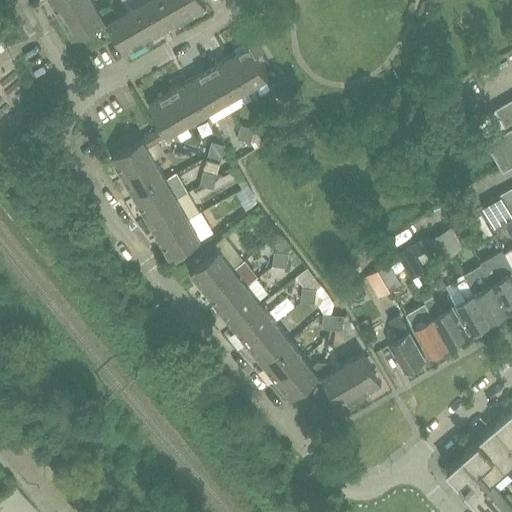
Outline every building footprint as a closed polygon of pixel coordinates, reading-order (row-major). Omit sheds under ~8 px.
[(90,0),(51,0),(62,17),(90,0)] [(125,52),(146,40),(129,8),(118,14),(114,7),(105,5),(98,8),(93,0),(90,0),(62,17),(73,37),(93,25),(98,35),(105,37),(114,32),(125,52)] [(150,0),(142,0),(129,8),(146,40),(166,28),(150,0)] [(176,0),(150,0),(166,28),(185,17),(176,0)] [(206,5),(203,0),(176,0),(185,17),(206,5)] [(248,45),(229,56),(246,87),(267,76),(254,55),(262,52),(256,41),(248,45)] [(227,99),(246,87),(229,56),(209,68),(227,99)] [(207,110),(227,99),(209,68),(190,79),(207,110)] [(187,122),(207,110),(190,79),(170,90),(187,122)] [(169,132),(187,122),(170,90),(149,102),(162,126),(163,126),(169,137),(171,135),(169,132)] [(511,162),(511,98),(496,108),(509,128),(487,141),(503,168),(511,162)] [(280,133),(275,123),(268,126),(274,137),(280,133)] [(247,125),(241,124),(237,137),(244,139),(247,125)] [(255,127),(247,125),(244,139),(250,140),(255,148),(264,142),(255,127)] [(174,145),(169,137),(163,126),(162,126),(142,137),(112,155),(123,176),(154,158),(147,146),(159,139),(162,142),(164,141),(169,150),(175,151),(176,146),(174,145)] [(208,154),(215,156),(218,142),(212,140),(208,154)] [(215,156),(221,157),(225,144),(218,142),(215,156)] [(166,178),(154,158),(123,176),(135,196),(166,178)] [(206,159),(204,170),(217,173),(220,162),(206,159)] [(204,170),(202,177),(216,181),(217,173),(204,170)] [(135,196),(146,216),(177,197),(187,191),(175,172),(166,178),(135,196)] [(214,188),(216,181),(202,177),(200,185),(214,188)] [(511,209),(511,186),(502,192),(511,209)] [(505,225),(511,236),(511,212),(511,211),(511,209),(502,192),(480,204),(495,230),(505,225)] [(146,216),(157,235),(189,217),(189,218),(195,213),(190,205),(184,209),(177,197),(146,216)] [(200,237),(189,218),(189,217),(157,235),(168,255),(169,254),(173,262),(196,248),(192,242),(200,237)] [(458,228),(465,224),(461,217),(454,221),(458,228)] [(484,218),(483,218),(477,222),(483,231),(490,227),(484,218)] [(452,225),(440,232),(453,252),(463,270),(473,264),(452,225)] [(440,232),(432,237),(429,238),(442,259),(453,252),(440,232)] [(203,250),(203,251),(208,256),(190,271),(203,288),(232,266),(233,267),(244,259),(225,236),(215,244),(213,242),(203,250)] [(417,255),(425,250),(419,238),(410,243),(417,255)] [(411,248),(398,255),(411,277),(423,270),(411,248)] [(274,250),(273,264),(280,265),(281,251),(274,250)] [(288,252),(281,251),(280,265),(286,266),(288,252)] [(494,260),(502,275),(493,280),(509,308),(511,305),(511,271),(511,270),(503,256),(494,260)] [(388,262),(378,268),(390,290),(402,284),(388,262)] [(246,284),(233,267),(232,266),(203,288),(218,306),(246,284)] [(378,268),(366,275),(378,296),(390,290),(378,268)] [(472,268),(464,273),(491,318),(509,308),(493,280),(482,286),(472,268)] [(455,302),(471,329),(491,318),(464,273),(456,277),(466,295),(455,302)] [(261,302),(246,284),(218,306),(232,324),(261,302)] [(310,287),(303,286),(301,300),(308,301),(310,287)] [(316,288),(310,287),(308,301),(315,302),(316,288)] [(421,293),(425,300),(434,296),(429,288),(421,293)] [(452,304),(441,310),(434,297),(425,300),(449,343),(468,331),(452,304)] [(449,343),(425,300),(415,306),(424,320),(414,326),(430,354),(449,343)] [(275,320),(261,302),(232,324),(246,342),(275,320)] [(322,326),(331,327),(332,313),(323,312),(322,326)] [(344,315),(332,313),(331,327),(342,329),(344,315)] [(389,319),(399,336),(389,342),(405,368),(424,357),(409,330),(399,313),(389,319)] [(289,338),(275,320),(246,342),(261,360),(289,338)] [(261,360),(275,378),(304,356),(289,338),(261,360)] [(363,351),(342,363),(361,394),(381,382),(363,351)] [(321,392),(327,388),(329,387),(341,406),(361,394),(342,363),(332,369),(328,362),(316,360),(312,366),(304,356),(275,378),(290,397),(308,383),(314,391),(321,392)] [(511,410),(495,425),(511,444),(511,410)] [(511,444),(495,425),(480,439),(507,469),(511,464),(511,444)] [(480,439),(464,452),(491,482),(507,469),(480,439)] [(448,467),(473,495),(489,481),(491,483),(491,482),(464,452),(448,467)] [(473,495),(488,511),(508,511),(511,509),(511,505),(491,482),(491,483),(489,481),(473,495)]
